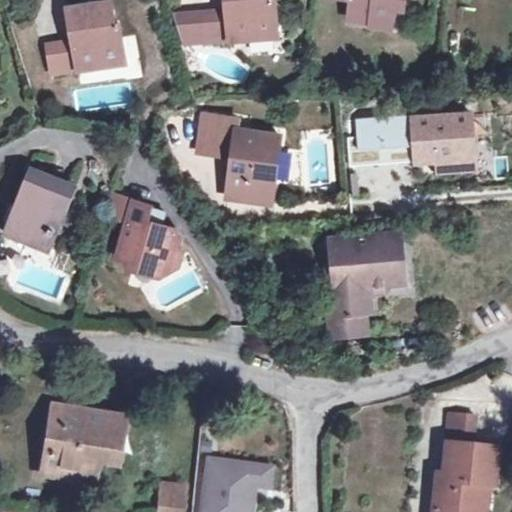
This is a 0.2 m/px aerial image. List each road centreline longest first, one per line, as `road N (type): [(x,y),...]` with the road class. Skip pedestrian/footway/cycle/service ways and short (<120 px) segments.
road 1 (residential): [(315,394),(219,363),(102,351),(0,328)]
road 2 (residential): [(511,333),(400,377),(315,394)]
road 3 (unknown): [(387,205),(511,186)]
